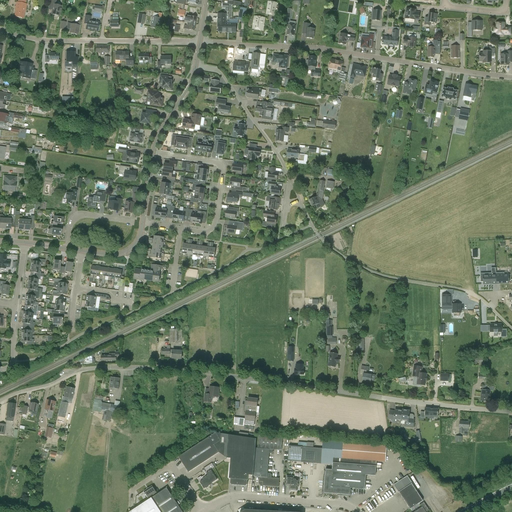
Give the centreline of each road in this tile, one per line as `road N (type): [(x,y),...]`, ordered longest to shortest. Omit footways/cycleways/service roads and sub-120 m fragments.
road 1 (unclassified): [(511,412),(158,367),(78,371),(0,400)]
road 2 (residential): [(511,77),(324,49),(199,42)]
road 3 (residential): [(199,42),(35,41),(0,31)]
road 4 (unclassified): [(511,329),(475,295),(349,260)]
road 5 (residential): [(286,203),(289,177),(277,154),(221,74),(195,66)]
road 6 (residential): [(180,229),(211,230),(221,167),(152,153)]
road 7 (unclassified): [(203,511),(243,496),(355,511)]
